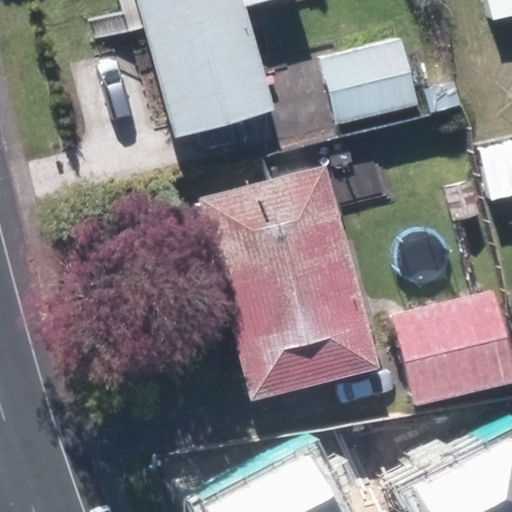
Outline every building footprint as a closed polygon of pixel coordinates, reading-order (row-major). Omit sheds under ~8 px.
[(256,0),(141,0),(176,128),(278,100),(251,1),(256,0)] [(409,38),(323,50),(330,100),(416,88),(409,38)] [(511,135),(479,144),(491,195),(511,189),(511,135)] [(368,347),(326,152),(203,179),(245,374),(368,347)] [(483,284),(398,306),(416,376),(502,354),(483,284)] [(511,397),(463,412),(477,458),(511,448),(511,397)] [(428,511),(419,439),(288,455),(295,511),(428,511)]
